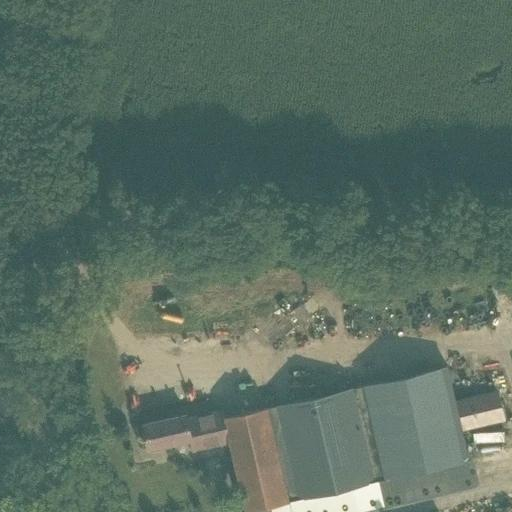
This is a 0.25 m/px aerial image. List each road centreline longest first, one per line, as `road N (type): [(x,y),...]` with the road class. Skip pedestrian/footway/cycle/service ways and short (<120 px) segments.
road 1 (unclassified): [(61,511),(28,363),(18,221),(48,0)]
road 2 (track): [(511,237),(18,221)]
